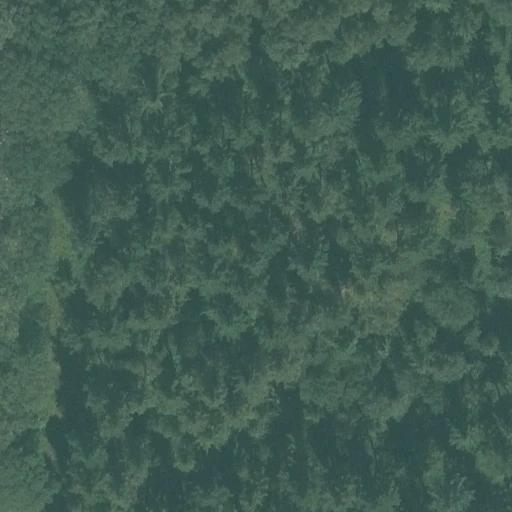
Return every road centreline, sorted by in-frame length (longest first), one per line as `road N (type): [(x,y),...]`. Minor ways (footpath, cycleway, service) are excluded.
road 1 (tertiary): [(10,511),(24,0)]
road 2 (track): [(294,511),(303,0)]
